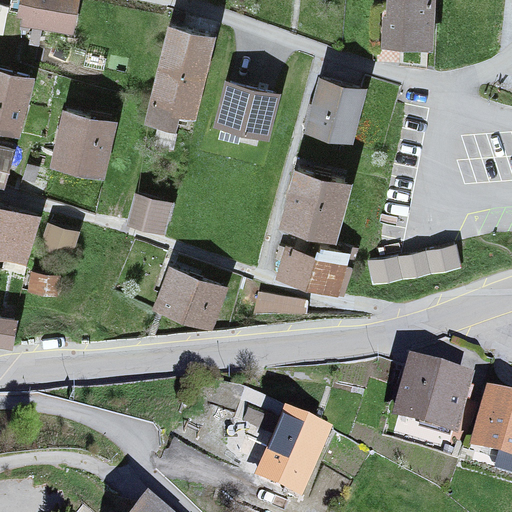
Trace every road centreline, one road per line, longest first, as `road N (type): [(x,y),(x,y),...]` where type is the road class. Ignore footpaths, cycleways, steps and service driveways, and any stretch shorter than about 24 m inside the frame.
road 1 (tertiary): [(511,292),(397,322),(0,366)]
road 2 (residential): [(511,118),(211,13),(151,0)]
